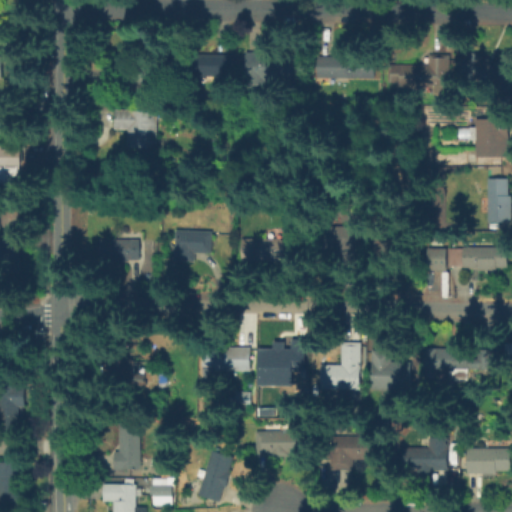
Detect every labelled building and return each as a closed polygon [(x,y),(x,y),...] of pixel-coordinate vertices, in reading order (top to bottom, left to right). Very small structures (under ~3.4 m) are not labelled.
[(100,87),(97,57),(152,51),(155,80),(100,87)] [(269,90),(248,90),(248,52),(278,53),(278,81),(269,81),(269,90)] [(336,79),(321,79),(321,57),(337,57),(337,52),(377,52),(376,79),(336,79)] [(511,94),(463,74),(472,52),(511,68),(511,94)] [(452,65),(452,89),(401,88),(401,85),(389,85),(389,68),(401,68),(401,65),(430,65),(430,54),(452,54),(452,65)] [(185,78),(185,55),(236,55),(236,78),(185,78)] [(114,129),(114,110),(157,110),(157,148),(127,148),(127,129),(114,129)] [(477,156),(477,119),(509,119),(509,156),(477,156)] [(0,153),(19,153),(19,192),(0,192),(0,153)] [(509,179),(509,196),(511,196),(511,221),(489,221),(489,179),(509,179)] [(364,248),(363,261),(339,260),(339,248),(321,248),(321,217),(364,217),(364,248)] [(373,262),(374,222),(407,222),(406,262),(373,262)] [(178,263),(175,263),(175,245),(178,245),(178,229),(214,229),(214,254),(196,254),(196,263),(178,263)] [(243,261),(244,239),(301,239),(301,261),(243,261)] [(0,281),(0,240),(17,240),(17,281),(0,281)] [(102,260),(102,240),(143,240),(143,260),(102,260)] [(497,244),(497,247),(510,247),(510,269),(497,269),(497,271),(465,271),(465,268),(453,268),(453,247),(465,247),(465,244),(497,244)] [(426,269),(445,270),(446,248),(427,247),(426,269)] [(324,365),(343,366),(344,345),(364,346),(362,392),(323,390),(324,365)] [(230,355),(230,348),(254,348),(254,375),(206,375),(206,355),(230,355)] [(268,368),(271,348),(310,352),(308,377),(284,374),(283,384),(271,383),(272,368),(268,368)] [(456,348),(455,356),(477,356),(477,350),(497,350),(497,370),(469,369),(469,379),(451,379),(451,369),(437,369),(437,378),(427,378),(427,369),(423,369),(423,348),(456,348)] [(396,354),(395,363),(414,364),(412,392),(374,390),(376,352),(396,354)] [(136,360),(136,374),(147,375),(147,388),(130,388),(130,379),(110,379),(110,360),(136,360)] [(143,381),(156,381),(156,372),(143,372),(143,381)] [(160,389),(160,372),(170,372),(170,389),(160,389)] [(0,387),(0,429),(26,429),(27,387),(0,387)] [(258,454),(258,430),(302,430),(302,454),(258,454)] [(142,453),(142,458),(147,458),(147,470),(113,470),(113,453),(120,453),(120,431),(142,431),(142,453)] [(355,472),(330,472),(331,437),(380,437),(380,460),(355,460),(355,472)] [(407,474),(407,469),(403,469),(403,449),(432,449),(432,440),(451,440),(451,474),(407,474)] [(511,449),(511,475),(470,475),(470,449),(511,449)] [(212,452),(235,457),(221,504),(199,497),(212,452)] [(0,463),(0,505),(29,505),(30,463),(0,463)] [(151,477),(151,504),(172,503),(171,477),(151,477)] [(118,480),(118,485),(137,485),(137,509),(148,509),(148,511),(113,511),(113,503),(103,503),(103,480),(118,480)]
